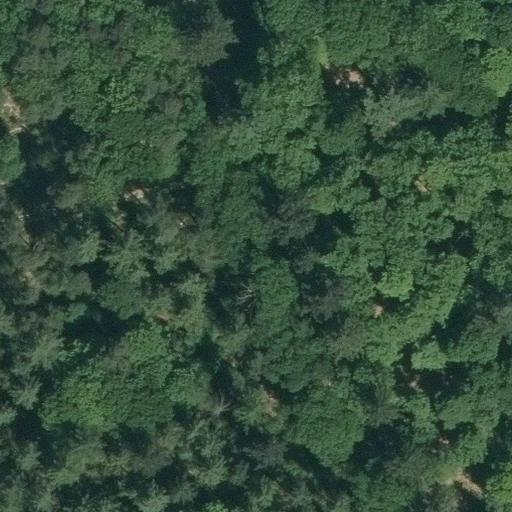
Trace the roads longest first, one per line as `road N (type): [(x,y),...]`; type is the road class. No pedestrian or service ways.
road 1 (track): [(511,116),(242,170)]
road 2 (track): [(0,225),(242,170)]
